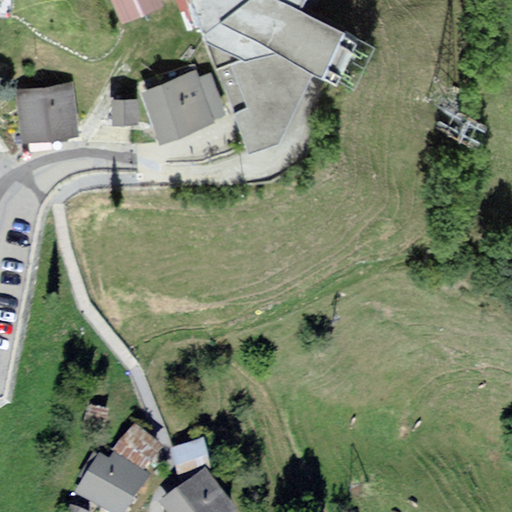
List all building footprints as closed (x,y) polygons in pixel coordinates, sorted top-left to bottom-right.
[(112,0),(122,21),(160,4),(158,0),(112,0)] [(244,142),(248,155),(280,143),(317,76),(336,87),(360,40),(305,9),(310,0),(188,0),(238,128),(244,142)] [(197,75),(139,95),(156,144),(215,124),(197,75)] [(74,134),(68,88),(20,94),(25,140),(74,134)] [(135,102),(114,103),(115,123),(136,122),(135,102)] [(150,430),(129,456),(173,481),(173,456),(150,430)] [(232,439),(191,448),(198,480),(239,471),(232,439)] [(129,456),(117,450),(93,493),(127,511),(155,511),(173,481),(129,456)] [(269,511),(239,471),(189,508),(191,511),(269,511)]
